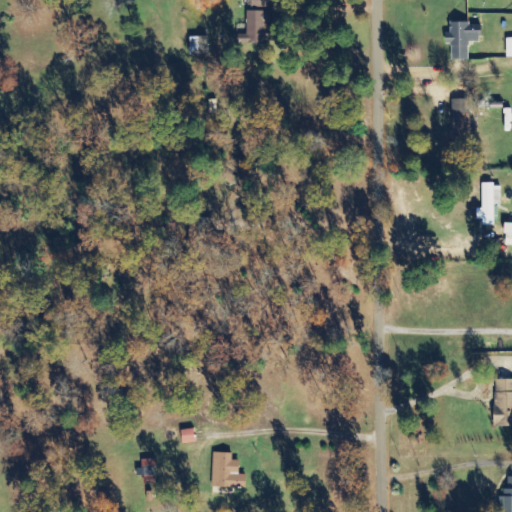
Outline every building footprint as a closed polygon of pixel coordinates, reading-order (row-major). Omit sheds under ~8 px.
[(270,9),(269,0),(250,0),(251,9),(270,9)] [(271,12),(250,11),(249,44),(270,44),(271,12)] [(469,60),(469,43),(481,42),(481,23),(450,24),(450,33),(446,33),(446,46),(452,46),(452,61),(469,60)] [(453,100),(453,132),(470,132),(470,99),(453,100)] [(484,225),(501,225),(500,185),(483,185),(484,225)] [(212,237),(213,219),(201,218),(199,248),(219,248),(220,238),(212,237)] [(511,428),(511,380),(495,380),(494,428),(511,428)] [(182,444),(196,443),(195,430),(182,430),(182,444)] [(213,487),(246,488),(246,476),(239,475),(240,462),(232,462),(233,454),(214,453),(213,487)] [(144,478),(144,485),(156,485),(156,460),(142,460),(142,468),(137,468),(137,478),(144,478)]
